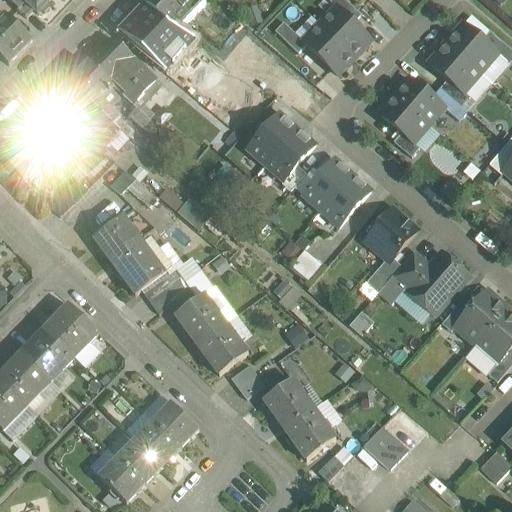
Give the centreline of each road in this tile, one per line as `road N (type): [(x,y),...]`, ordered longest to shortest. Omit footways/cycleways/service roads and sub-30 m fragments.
road 1 (residential): [(448,0),(350,98),(344,120),(351,141),(511,280)]
road 2 (residential): [(238,442),(59,272)]
road 3 (residential): [(0,128),(121,0)]
